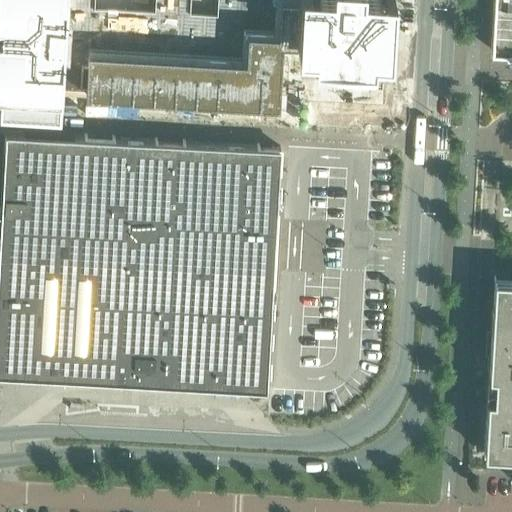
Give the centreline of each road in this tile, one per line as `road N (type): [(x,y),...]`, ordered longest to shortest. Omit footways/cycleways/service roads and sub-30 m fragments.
road 1 (unclassified): [(0,462),(215,457),(324,465),(351,463),(390,443),(407,423),(426,372),(449,0)]
road 2 (unclassified): [(424,0),(404,378),(375,420),(325,443),(0,435)]
road 3 (residential): [(0,493),(369,511)]
